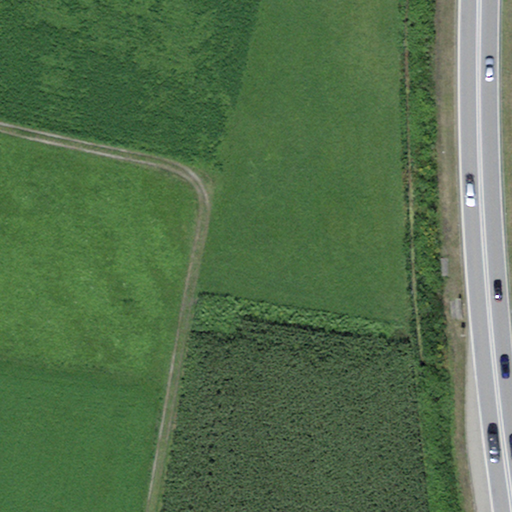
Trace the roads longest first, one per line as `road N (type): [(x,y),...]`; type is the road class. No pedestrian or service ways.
road 1 (track): [(153,511),(204,192),(173,162),(0,123)]
road 2 (trunk): [(478,0),(484,265),(511,511)]
